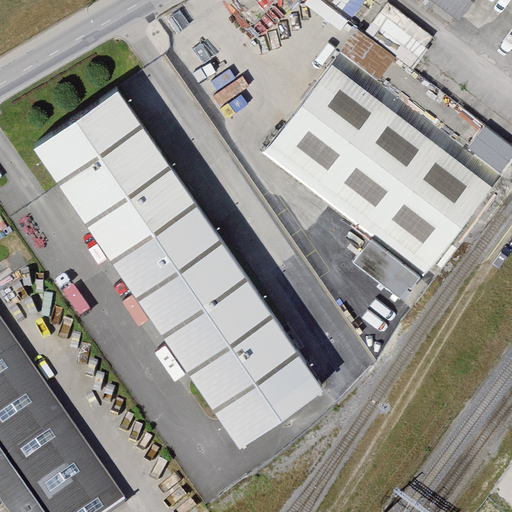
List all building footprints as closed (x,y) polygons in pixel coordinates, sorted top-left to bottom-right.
[(336,0),(355,12),(363,0),(336,0)] [(437,0),(461,17),(473,0),(437,0)] [(337,65),(271,153),(433,274),(499,187),(337,65)] [(112,88),(30,145),(237,446),(320,389),(112,88)] [(0,507),(3,506),(6,511),(104,511),(123,499),(0,319),(0,507)]
